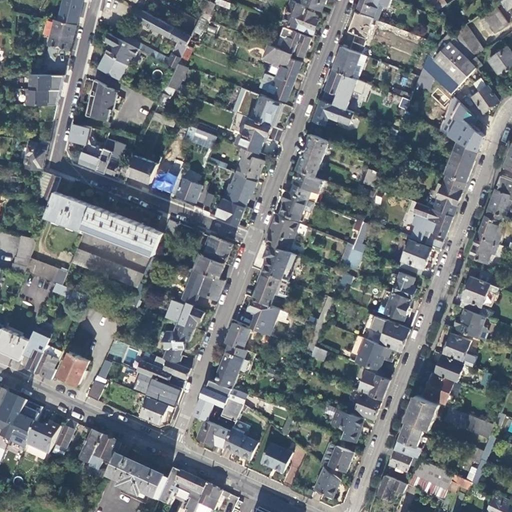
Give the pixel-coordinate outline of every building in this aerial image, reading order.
[(77,24),(83,0),(64,0),(60,20),(77,24)] [(303,8),(305,4),(300,2),(294,0),(292,0),(283,23),(313,35),(319,20),(312,17),(314,12),(303,8)] [(322,11),(326,0),(301,0),(300,2),(305,4),(322,11)] [(389,8),(392,0),(361,0),(357,12),(374,19),(380,4),(384,6),(389,8)] [(214,2),(210,1),(204,12),(208,14),(214,2)] [(384,6),(380,4),(374,19),(379,21),(384,6)] [(509,24),(495,5),(482,14),(496,33),(509,24)] [(187,45),(192,36),(139,7),(133,17),(178,41),(187,46),(187,45)] [(372,24),(374,19),(357,12),(349,32),(356,34),(350,49),(361,54),(370,30),(372,24)] [(71,49),(77,24),(60,20),(50,18),(45,37),(51,38),(49,44),(71,49)] [(379,21),(374,19),(372,24),(375,26),(407,38),(409,33),(379,21)] [(466,25),(453,34),(456,38),(472,60),(476,57),(484,51),(466,25)] [(268,38),(267,43),(269,44),(293,53),(305,58),(312,38),(284,28),(281,35),(286,37),(283,46),(278,44),(279,43),(273,41),(273,40),(268,38)] [(128,64),(132,56),(135,55),(139,48),(119,37),(109,32),(107,41),(112,43),(106,52),(128,64)] [(162,59),(164,55),(122,32),(119,37),(139,48),(162,59)] [(435,61),(456,38),(453,34),(452,32),(429,56),(435,61)] [(421,38),(409,33),(407,38),(420,43),(421,38)] [(472,60),(456,38),(435,61),(445,71),(460,85),(477,67),(472,60)] [(169,58),(164,55),(162,59),(177,67),(179,63),(187,46),(178,41),(169,58)] [(293,53),(269,44),(263,58),(281,65),(279,71),(276,70),(275,72),(277,73),(296,80),(303,62),(291,57),(293,53)] [(193,48),(187,45),(187,46),(179,63),(184,65),(193,48)] [(361,54),(350,49),(343,46),(334,70),(346,75),(352,77),(355,70),(359,60),(364,62),(367,56),(361,54)] [(501,77),(511,69),(511,53),(508,47),(489,60),(501,77)] [(119,79),(128,64),(106,52),(98,68),(119,79)] [(435,61),(429,56),(424,69),(435,79),(437,80),(445,71),(435,61)] [(482,66),(476,57),(472,60),(477,67),(478,69),(482,66)] [(360,72),(364,62),(359,60),(355,70),(360,72)] [(51,71),(65,75),(67,66),(53,63),(51,71)] [(188,67),(184,65),(179,63),(177,67),(168,86),(175,89),(188,94),(191,88),(180,84),(188,67)] [(435,79),(424,69),(418,84),(431,89),(435,79)] [(346,75),(334,70),(326,90),(330,92),(326,102),(346,110),(350,99),(338,94),(346,75)] [(452,94),(460,85),(445,71),(437,80),(452,94)] [(288,100),(296,80),(277,73),(270,91),(276,93),(276,95),(288,100)] [(31,74),(31,89),(61,89),(65,75),(31,74)] [(402,77),(400,85),(410,87),(412,79),(402,77)] [(114,109),(119,90),(114,90),(110,88),(108,92),(105,91),(107,86),(95,79),(87,114),(97,115),(96,117),(109,121),(112,108),(114,109)] [(509,96),(497,80),(489,85),(501,101),(509,96)] [(501,101),(489,85),(473,97),(484,113),(501,101)] [(168,86),(159,104),(167,106),(175,89),(168,86)] [(251,117),(273,126),(282,102),(267,96),(259,93),(242,87),(233,111),(251,117)] [(31,89),(28,89),(28,104),(58,105),(61,89),(31,89)] [(411,101),(414,95),(403,91),(401,96),(411,101)] [(453,105),(450,110),(457,115),(459,110),(464,105),(454,97),(450,102),(453,105)] [(346,110),(326,102),(322,100),(314,121),(326,126),(329,117),(350,126),(355,113),(346,110)] [(166,116),(155,112),(152,118),(163,123),(166,116)] [(176,120),(166,116),(163,123),(174,127),(176,120)] [(447,118),(445,122),(447,122),(442,131),(459,140),(479,152),(481,148),(471,143),(480,128),(461,116),(456,124),(447,118)] [(269,135),(273,126),(251,117),(247,127),(244,126),(237,144),(243,146),(259,153),(267,134),(269,135)] [(92,127),(74,122),(70,140),(86,143),(79,162),(97,169),(104,150),(94,146),(96,142),(93,136),(90,136),(92,127)] [(398,136),(400,131),(394,128),(389,139),(396,141),(398,136)] [(215,141),(217,136),(197,129),(195,134),(215,141)] [(330,141),(312,134),(299,169),(317,176),(330,141)] [(405,139),(398,136),(396,141),(391,152),(399,155),(405,139)] [(117,156),(121,142),(108,138),(104,150),(97,169),(115,176),(121,157),(117,156)] [(42,170),(48,145),(30,140),(23,167),(42,170)] [(447,174),(467,182),(479,152),(459,140),(446,173),(447,174)] [(260,153),(259,153),(243,146),(239,155),(243,156),(237,173),(258,181),(266,160),(259,158),(260,153)] [(159,164),(136,155),(133,160),(128,173),(152,183),(159,164)] [(228,165),(208,157),(207,161),(226,169),(228,165)] [(128,173),(133,160),(129,158),(126,165),(123,164),(118,177),(126,180),(128,173)] [(377,188),(383,174),(369,168),(363,183),(377,188)] [(328,180),(317,176),(299,169),(294,183),(296,184),(292,193),(310,200),(313,191),(320,194),(323,186),(325,187),(328,180)] [(177,177),(178,177),(160,170),(154,186),(172,192),(177,177)] [(61,177),(52,173),(43,197),(52,201),(56,191),(61,177)] [(246,206),(251,194),(252,195),(258,181),(237,173),(236,173),(232,184),(230,183),(224,198),(230,200),(246,206)] [(454,216),(467,182),(447,174),(444,184),(439,182),(434,195),(431,194),(426,205),(454,216)] [(511,179),(502,175),(498,185),(500,185),(498,190),(496,189),(488,210),(506,217),(510,207),(511,207),(511,179)] [(182,179),(177,177),(172,192),(197,202),(203,185),(183,177),(182,179)] [(373,198),(375,193),(365,188),(362,194),(373,198)] [(56,191),(52,201),(46,217),(84,231),(85,227),(93,205),(56,191)] [(203,205),(211,208),(213,203),(223,207),(226,208),(228,202),(230,200),(224,198),(209,191),(203,205)] [(292,193),(287,191),(284,200),(286,201),(282,213),(304,221),(308,209),(315,212),(319,203),(310,200),(292,193)] [(224,213),(222,218),(238,225),(243,211),(245,209),(228,202),(226,208),(224,213)] [(426,205),(417,202),(414,213),(416,214),(412,225),(415,226),(410,238),(441,249),(443,243),(429,237),(431,232),(446,237),(454,216),(426,205)] [(164,232),(93,205),(85,227),(154,253),(156,254),(164,232)] [(250,214),(252,209),(246,206),(245,209),(243,211),(250,214)] [(506,217),(488,210),(478,237),(499,245),(503,234),(500,233),(506,217)] [(298,223),(278,215),(267,243),(270,244),(287,251),(298,223)] [(356,228),(361,229),(364,221),(359,219),(356,228)] [(367,231),(370,222),(364,220),(364,221),(361,229),(367,231)] [(367,231),(361,229),(353,249),(359,251),(367,231)] [(36,242),(35,238),(21,235),(17,257),(16,257),(14,264),(13,263),(12,271),(25,273),(26,270),(30,258),(36,242)] [(233,244),(211,235),(207,243),(209,244),(205,255),(200,254),(195,269),(220,278),(233,244)] [(499,245),(478,237),(471,256),(489,263),(493,253),(497,255),(499,250),(505,252),(506,248),(499,245)] [(401,260),(424,269),(432,248),(410,239),(407,247),(400,245),(397,252),(404,255),(401,260)] [(292,252),(287,251),(270,244),(265,256),(269,257),(264,271),(281,278),(283,278),(292,252)] [(144,274),(77,249),(72,262),(137,287),(139,283),(144,274)] [(68,272),(30,258),(26,270),(57,282),(63,285),(68,272)] [(492,274),(467,265),(464,274),(471,277),(489,284),(492,274)] [(220,278),(195,269),(183,300),(195,304),(200,293),(217,299),(225,280),(220,278)] [(271,305),(281,278),(264,271),(254,299),(271,305)] [(396,282),(393,291),(413,299),(417,289),(412,287),(416,278),(400,272),(398,277),(396,282)] [(349,287),(354,277),(345,273),(340,283),(349,287)] [(479,314),(488,290),(490,284),(489,284),(471,277),(460,307),(465,309),(479,314)] [(57,282),(54,289),(71,295),(74,289),(63,285),(57,282)] [(130,303),(139,307),(142,300),(140,299),(146,286),(139,283),(137,287),(130,303)] [(497,293),(499,288),(490,284),(488,290),(497,293)] [(90,295),(74,289),(71,295),(87,302),(90,295)] [(413,299),(393,291),(385,312),(405,320),(413,299)] [(325,322),(334,298),(328,296),(318,324),(323,326),(325,322)] [(173,299),(166,317),(179,322),(195,328),(198,320),(202,322),(206,312),(173,299)] [(271,305),(254,299),(250,310),(257,313),(251,327),(271,335),(281,309),(271,305)] [(491,319),(479,314),(465,309),(463,314),(465,317),(464,320),(460,318),(459,321),(457,320),(454,328),(485,340),(489,330),(488,328),(491,319)] [(410,329),(371,314),(365,330),(363,336),(381,343),(393,348),(401,351),(410,329)] [(190,341),(195,328),(179,322),(175,330),(167,329),(163,339),(167,340),(165,347),(167,348),(163,358),(167,359),(168,359),(179,364),(183,355),(182,354),(184,348),(186,349),(186,341),(190,341)] [(251,330),(234,323),(226,342),(230,343),(227,350),(245,358),(252,360),(254,361),(257,354),(244,349),(251,330)] [(0,349),(22,360),(30,340),(4,328),(0,335),(0,349)] [(452,333),(444,354),(462,362),(464,359),(471,340),(452,333)] [(363,336),(359,335),(349,359),(380,370),(386,356),(389,357),(393,348),(381,343),(363,336)] [(61,352),(47,345),(44,352),(59,358),(61,352)] [(29,361),(26,367),(35,371),(44,352),(30,346),(25,358),(27,359),(30,360),(29,361)] [(327,350),(315,346),(313,352),(310,358),(323,362),(327,350)] [(227,350),(226,350),(219,371),(220,372),(216,381),(233,388),(242,367),(245,358),(227,350)] [(52,379),(57,369),(54,368),(59,358),(44,352),(35,371),(52,379)] [(59,375),(79,384),(90,360),(70,352),(59,375)] [(439,366),(429,363),(426,370),(434,373),(455,381),(458,382),(461,374),(460,374),(464,362),(462,362),(444,354),(439,366)] [(138,371),(168,383),(172,373),(187,379),(191,368),(179,364),(168,359),(167,359),(163,358),(157,355),(154,365),(142,360),(138,371)] [(252,360),(245,358),(242,367),(248,370),(252,360)] [(109,361),(105,359),(97,375),(102,377),(109,361)] [(383,399),(391,379),(367,370),(360,390),(363,391),(383,399)] [(447,403),(455,381),(434,373),(425,394),(447,403)] [(95,379),(88,395),(98,400),(106,384),(95,379)] [(206,387),(205,386),(201,397),(209,400),(226,406),(224,411),(222,415),(237,420),(245,403),(241,401),(230,396),(233,388),(216,381),(210,379),(206,387)] [(353,387),(350,397),(351,400),(359,403),(363,391),(360,390),(353,387)] [(0,410),(1,411),(10,392),(0,388),(0,410)] [(142,392),(130,388),(128,395),(139,399),(140,396),(142,392)] [(241,401),(245,392),(233,388),(230,396),(241,401)] [(383,399),(363,391),(359,403),(356,412),(375,419),(383,399)] [(45,408),(13,394),(5,413),(8,414),(9,411),(25,419),(30,409),(42,414),(45,408)] [(441,404),(417,394),(407,420),(426,428),(431,430),(441,404)] [(169,404),(169,403),(149,395),(147,399),(141,415),(161,423),(167,409),(169,404)] [(269,409),(271,402),(252,395),(250,402),(269,409)] [(226,406),(209,400),(208,402),(214,404),(213,407),(224,411),(226,406)] [(327,413),(337,417),(340,409),(330,405),(327,413)] [(490,435),(494,425),(450,407),(445,418),(490,436),(490,435)] [(337,417),(334,424),(349,430),(346,438),(356,441),(365,418),(340,409),(337,417)] [(504,414),(499,412),(494,425),(490,435),(495,437),(504,414)] [(293,416),(288,414),(281,430),(286,434),(293,416)] [(79,424),(70,420),(58,445),(68,450),(79,424)] [(232,430),(206,420),(199,437),(215,443),(216,440),(225,444),(232,430)] [(426,428),(407,420),(400,440),(419,447),(426,428)] [(46,427),(38,423),(28,444),(51,455),(63,427),(54,423),(52,427),(47,425),(46,427)] [(251,459),(259,442),(243,435),(245,431),(234,427),(232,430),(225,444),(224,447),(223,447),(251,459)] [(105,436),(95,431),(82,459),(91,464),(105,436)] [(495,437),(490,435),(490,436),(484,451),(481,459),(486,461),(495,437)] [(123,444),(105,436),(91,464),(88,472),(104,479),(107,473),(100,471),(105,459),(113,464),(123,444)] [(419,447),(400,440),(396,449),(415,456),(419,458),(423,449),(419,447)] [(261,461),(284,472),(293,452),(270,442),(261,461)] [(347,471),(355,452),(338,445),(331,443),(322,464),(326,467),(335,475),(338,468),(347,471)] [(68,450),(58,445),(54,453),(64,458),(68,450)] [(296,447),(286,482),(293,484),(303,449),(296,447)] [(484,451),(478,448),(474,460),(480,463),(481,459),(484,451)] [(415,456),(396,449),(390,464),(400,468),(405,470),(408,471),(415,456)] [(121,457),(111,479),(125,485),(123,490),(143,499),(145,495),(160,501),(170,480),(121,457)] [(455,474),(420,459),(413,474),(444,488),(443,493),(446,494),(448,489),(452,480),(455,474)] [(477,484),(486,461),(481,459),(480,463),(472,482),(477,484)] [(333,498),(342,480),(335,475),(326,467),(314,489),(333,498)] [(196,511),(209,484),(175,469),(170,480),(160,501),(169,505),(175,493),(178,495),(180,490),(191,495),(189,498),(191,499),(186,510),(188,511),(187,511),(196,511)] [(409,484),(386,474),(378,495),(389,499),(391,494),(396,496),(398,490),(404,493),(409,484)] [(444,499),(446,494),(443,493),(444,488),(413,474),(409,484),(444,499)] [(470,487),(472,482),(455,474),(452,480),(459,484),(469,489),(470,487)] [(459,484),(452,480),(448,489),(456,492),(459,484)] [(477,484),(472,482),(470,487),(480,492),(483,487),(477,484)] [(209,484),(196,511),(211,511),(213,509),(216,511),(221,500),(223,495),(226,497),(229,498),(231,494),(209,484)] [(509,511),(511,507),(511,500),(496,493),(487,511),(490,511),(509,511)]
